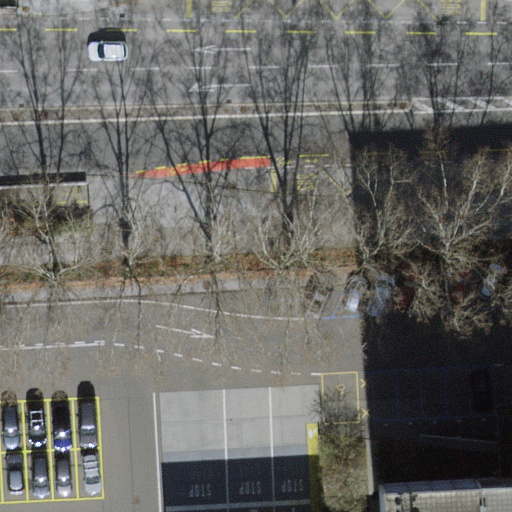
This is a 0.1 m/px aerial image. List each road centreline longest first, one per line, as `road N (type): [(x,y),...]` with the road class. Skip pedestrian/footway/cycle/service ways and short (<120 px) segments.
road 1 (primary): [(0,149),(511,128)]
road 2 (primary): [(511,67),(0,69)]
